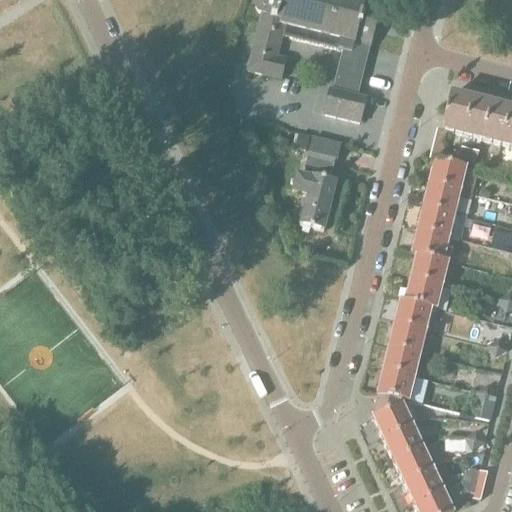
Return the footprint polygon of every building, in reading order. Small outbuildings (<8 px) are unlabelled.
[(280,38),(341,53),(331,92),(327,91),(321,117),(359,126),(365,101),(356,98),(368,48),(369,49),(377,16),(362,12),(364,2),(355,0),(256,0),(254,9),(256,14),(261,16),(246,73),(264,78),(262,86),(275,89),(277,80),(281,81),(284,64),(275,61),(280,38)] [(440,133),(444,134),(479,143),(489,107),(476,104),(477,100),(467,98),(466,102),(449,97),(440,133)] [(504,111),(489,107),(479,143),(511,151),(511,109),(505,107),(504,111)] [(433,142),(443,145),(443,144),(442,144),(444,134),(440,133),(436,132),(433,142)] [(294,151),(303,153),(304,153),(307,140),(297,138),(294,151)] [(302,171),(330,178),(334,163),(336,164),(340,147),(310,139),(302,171)] [(441,155),(443,145),(433,142),(431,152),(441,155)] [(465,165),(468,152),(459,150),(456,163),(465,165)] [(438,164),(441,155),(431,152),(428,162),(433,163),(438,164)] [(465,165),(474,168),(477,154),(468,152),(465,165)] [(433,163),(427,186),(427,187),(459,194),(465,171),(438,164),(433,163)] [(306,199),(300,224),(299,228),(323,234),(335,185),(311,179),(310,181),(295,177),(291,195),(306,199)] [(427,187),(421,210),(454,218),(459,194),(427,187)] [(454,218),(421,210),(415,233),(448,241),(460,244),(465,221),(454,218)] [(511,232),(497,229),(494,242),(511,246),(511,243),(511,232)] [(410,257),(414,258),(415,258),(442,265),(442,264),(448,241),(415,233),(410,257)] [(415,258),(414,258),(409,281),(442,289),(447,265),(442,264),(442,265),(415,258)] [(409,281),(403,304),(431,311),(436,313),(442,289),(409,281)] [(511,311),(504,299),(497,302),(505,314),(511,311)] [(398,302),(393,326),(425,334),(431,311),(403,304),(398,302)] [(425,334),(393,326),(387,350),(420,357),(430,360),(430,356),(420,354),(425,334)] [(498,342),(492,345),(499,357),(505,354),(498,342)] [(486,349),(487,350),(493,361),(499,357),(492,345),(486,349)] [(387,350),(381,373),(414,380),(420,357),(387,350)] [(398,403),(408,405),(414,380),(381,373),(375,397),(376,398),(398,403)] [(486,388),(480,391),(488,404),(494,400),(486,388)] [(480,391),(474,395),(482,408),(488,404),(480,391)] [(376,398),(371,421),(398,408),(398,403),(376,398)] [(381,443),(412,429),(402,406),(398,408),(371,421),(381,443)] [(381,443),(391,465),(422,450),(412,429),(381,443)] [(479,440),(475,435),(475,434),(463,442),(467,447),(479,440)] [(479,440),(467,447),(470,453),(482,446),(479,440)] [(467,447),(463,442),(444,441),(444,453),(470,454),(470,453),(467,447)] [(391,465),(402,486),(432,472),(422,450),(391,465)] [(464,473),(461,483),(483,488),(486,475),(469,471),(464,473)] [(402,486),(412,508),(443,494),(432,472),(402,486)] [(460,484),(468,500),(479,503),(483,488),(461,483),(460,484)] [(412,508),(413,511),(451,511),(443,494),(412,508)]
